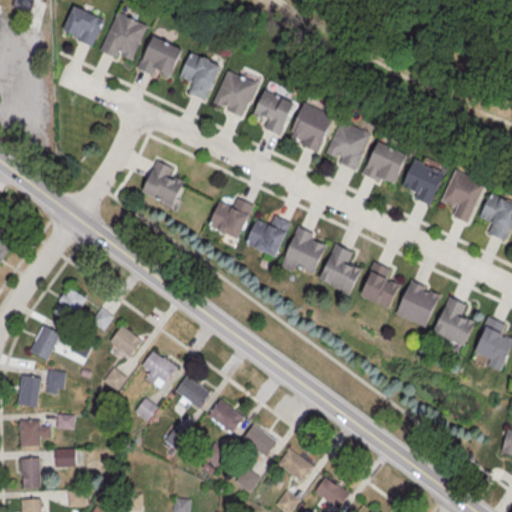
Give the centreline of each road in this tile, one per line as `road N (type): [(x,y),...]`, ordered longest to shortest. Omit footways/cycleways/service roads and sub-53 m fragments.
road 1 (tertiary): [(474,511),(0,161)]
road 2 (residential): [(511,287),(64,76)]
road 3 (residential): [(0,326),(74,217)]
road 4 (residential): [(74,217),(141,112)]
